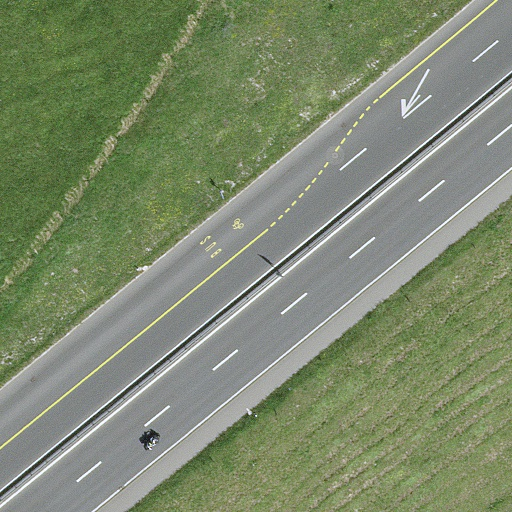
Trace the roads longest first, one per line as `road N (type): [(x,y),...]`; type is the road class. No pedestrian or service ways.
road 1 (primary): [(511,35),(0,446)]
road 2 (primary): [(45,511),(511,129)]
